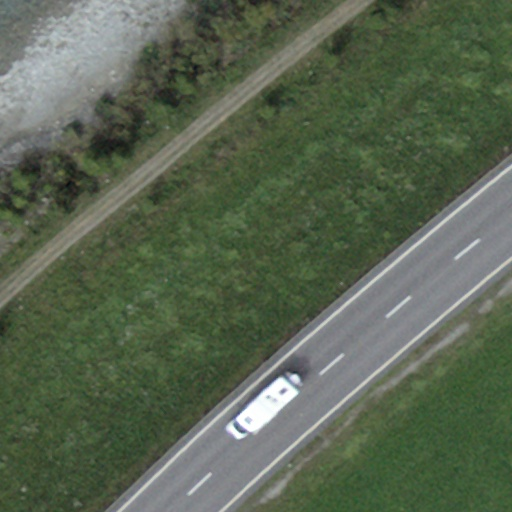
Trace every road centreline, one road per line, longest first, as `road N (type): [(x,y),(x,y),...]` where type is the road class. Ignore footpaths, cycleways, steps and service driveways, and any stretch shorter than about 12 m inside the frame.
road 1 (track): [(0,303),(359,0)]
road 2 (primary): [(511,217),(177,511)]
